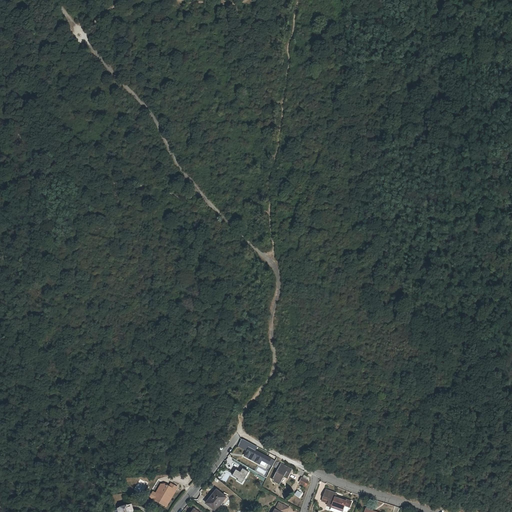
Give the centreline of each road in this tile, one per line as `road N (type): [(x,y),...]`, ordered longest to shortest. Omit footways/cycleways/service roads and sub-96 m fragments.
road 1 (track): [(240,431),(238,417),(273,366),(277,270),(200,194),(152,114),(56,0)]
road 2 (residential): [(175,511),(240,431),(316,472)]
